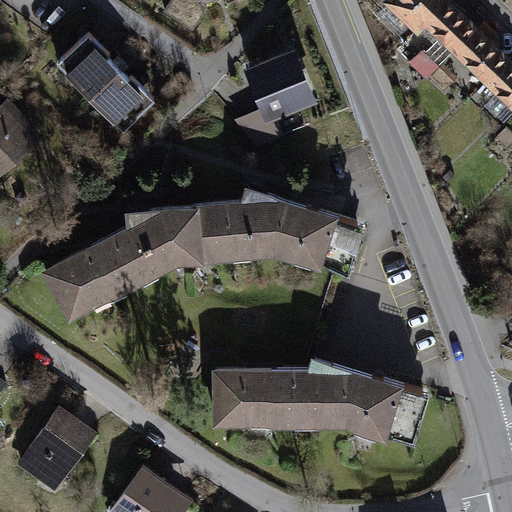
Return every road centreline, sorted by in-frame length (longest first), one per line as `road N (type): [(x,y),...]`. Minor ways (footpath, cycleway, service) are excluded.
road 1 (tertiary): [(489,424),(324,0)]
road 2 (residential): [(0,317),(294,511)]
road 3 (residential): [(95,0),(212,75)]
